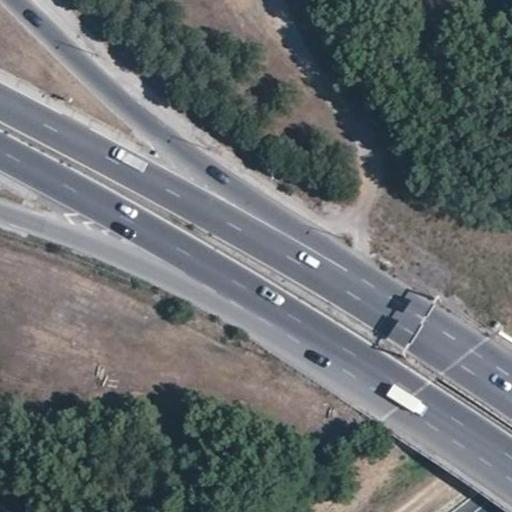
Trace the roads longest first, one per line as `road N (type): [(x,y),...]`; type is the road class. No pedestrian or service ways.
road 1 (trunk): [(370,302),(361,270),(114,97),(13,0)]
road 2 (trunk): [(370,302),(0,96)]
road 3 (trunk): [(226,272),(511,459)]
road 4 (trunk): [(0,148),(226,272)]
road 5 (trunk): [(0,211),(167,274),(226,272)]
road 6 (trunk): [(511,396),(370,302)]
